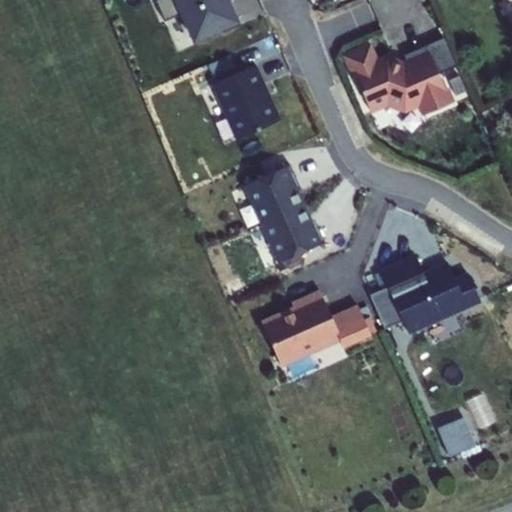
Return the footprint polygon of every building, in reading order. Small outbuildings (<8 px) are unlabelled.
[(164,21),(181,14),(174,0),(155,0),(164,21)] [(174,0),(181,14),(191,38),(220,26),(221,30),(239,22),(229,0),(174,0)] [(444,35),(425,43),(437,72),(456,64),(444,35)] [(368,45),(346,54),(369,109),(388,101),(403,107),(418,100),(423,112),(450,100),(437,72),(425,43),(402,53),(405,60),(399,62),(384,56),(374,60),(368,45)] [(255,63),(213,81),(238,136),(278,119),(262,84),(264,83),(255,63)] [(289,163),(244,183),(262,222),(303,204),(292,179),(296,177),(289,163)] [(303,204),(262,222),(279,261),(324,241),(318,227),(314,229),(303,204)] [(387,286),(402,321),(407,331),(479,299),(468,274),(455,280),(447,263),(423,274),(415,256),(380,271),(387,286)] [(384,329),(402,321),(387,286),(369,294),(384,329)] [(280,364),(339,338),(330,318),(319,291),(291,303),(293,308),(261,322),(280,364)] [(330,318),(339,338),(342,345),(369,334),(357,306),(330,318)] [(476,446),(464,418),(438,429),(449,457),(476,446)]
